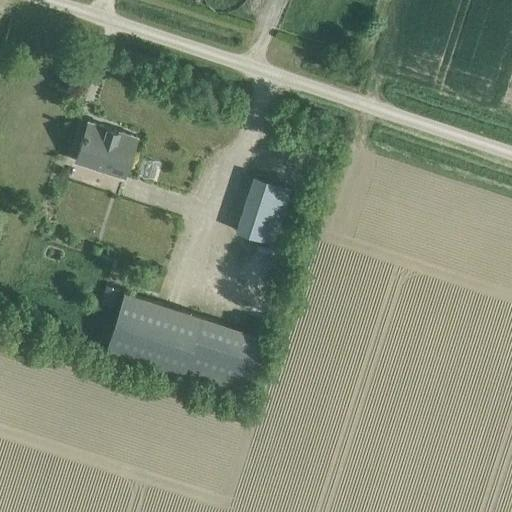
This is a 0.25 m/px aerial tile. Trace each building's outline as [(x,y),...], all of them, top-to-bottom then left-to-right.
[(12,155),(49,167),(66,113),(30,102),(12,155)] [(137,136),(111,127),(88,120),(75,160),(76,161),(79,151),(95,156),(92,166),(97,167),(124,176),(137,136)] [(254,174),(236,230),(273,242),(291,186),(254,174)] [(73,232),(107,244),(111,233),(77,221),(73,232)] [(105,347),(182,372),(181,375),(244,395),(263,335),(123,290),(105,347)]
